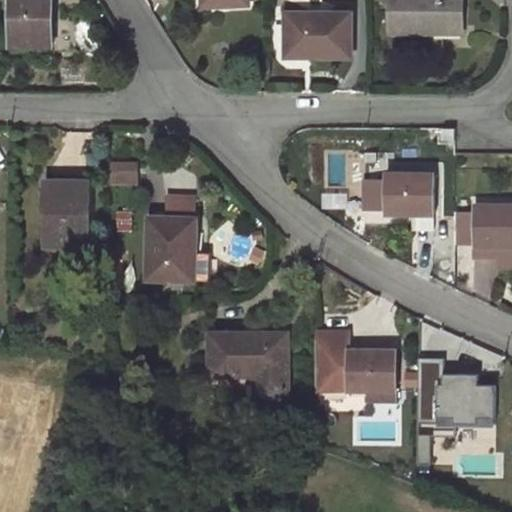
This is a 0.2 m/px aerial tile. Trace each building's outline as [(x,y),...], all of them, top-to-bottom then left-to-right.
[(11,0),(11,47),(52,47),(52,0),(11,0)] [(390,0),(390,32),(438,32),(438,24),(463,24),(463,0),(390,0)] [(352,13),(287,13),(286,55),(351,56),(352,13)] [(438,24),(438,32),(463,32),(463,24),(438,24)] [(113,164),(113,178),(138,179),(139,165),(113,164)] [(387,213),(394,213),(416,213),(435,214),(435,174),(388,173),(387,181),(366,180),(365,208),(388,208),(387,213)] [(49,246),(58,246),(89,247),(90,182),(47,181),(46,207),(48,207),(49,246)] [(168,195),(167,218),(196,219),(197,196),(168,195)] [(511,204),(476,205),(476,246),(511,245),(511,204)] [(167,218),(152,218),(150,278),(189,279),(190,254),(194,254),(194,250),(196,219),(167,218)] [(58,264),(58,246),(49,246),(44,246),(44,265),(58,264)] [(208,251),(194,250),(194,254),(190,254),(189,279),(207,280),(208,251)] [(396,390),(396,352),(349,351),(349,331),(315,331),(316,389),(364,390),(396,390)] [(260,344),(260,334),(211,335),(211,374),(259,374),(259,394),(288,394),(288,344),(260,344)] [(288,334),(260,334),(260,344),(288,344),(288,334)] [(444,358),(417,358),(417,424),(496,424),(496,385),(478,385),(478,374),(444,374),(444,358)] [(416,374),(405,374),(405,386),(416,386),(416,374)] [(396,390),(364,390),(364,401),(396,401),(396,390)] [(431,435),(417,435),(417,465),(431,465),(431,435)]
